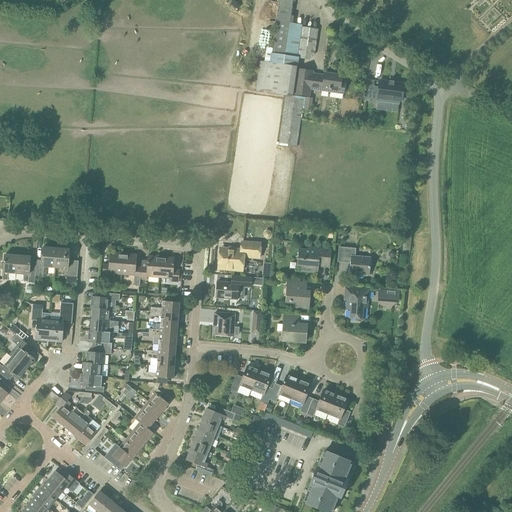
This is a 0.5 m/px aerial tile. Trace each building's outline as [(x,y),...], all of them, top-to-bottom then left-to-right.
[(255,91),(286,96),(279,145),(297,148),(304,98),(294,97),(298,70),(302,70),(303,67),(302,67),(303,59),(309,60),(314,55),(318,29),(301,27),(276,23),(270,63),(260,61),(255,91)] [(294,97),(304,98),(310,99),(311,92),(313,74),(313,72),(302,70),(298,70),(294,97)] [(311,92),(343,96),(345,83),(341,82),(342,75),(325,73),(325,76),(313,74),(311,92)] [(403,95),(403,90),(404,84),(403,84),(380,81),(379,87),(374,87),(375,85),(371,85),(365,84),(362,99),(366,100),(377,101),(377,102),(378,102),(384,103),(387,103),(399,105),(399,101),(401,101),(402,95),(403,95)] [(244,258),(260,259),(261,243),(241,241),(241,245),(240,245),(240,250),(229,249),(229,251),(221,250),(219,266),(233,267),(233,269),(243,270),(244,258)] [(49,267),(55,268),(57,248),(44,247),(42,260),(37,260),(36,267),(36,266),(35,283),(35,276),(43,277),(44,275),(46,276),(48,270),(49,267)] [(355,256),(356,248),(339,247),(338,262),(351,263),(350,273),(370,275),(371,257),(355,256)] [(57,248),(55,268),(68,269),(67,277),(77,278),(79,261),(71,260),(71,258),(69,257),(70,249),(57,248)] [(305,267),(304,270),(317,271),(317,268),(318,268),(319,266),(330,266),(331,250),(310,248),(309,251),(299,250),(298,259),(304,260),(303,267),(305,267)] [(122,275),(124,253),(111,252),(110,263),(103,262),(102,276),(109,277),(109,274),(122,275)] [(134,286),(140,286),(140,280),(141,267),(136,266),(137,254),(124,253),(122,275),(135,276),(134,286)] [(17,273),(18,255),(5,254),(4,272),(3,272),(3,280),(8,280),(9,272),(17,273)] [(28,283),(35,283),(36,266),(30,266),(31,256),(18,255),(17,273),(24,274),(24,281),(28,282),(28,283)] [(141,267),(140,280),(147,280),(147,277),(160,278),(162,256),(149,255),(148,261),(142,260),(141,267)] [(174,257),(162,256),(160,278),(172,278),(171,281),(178,282),(179,270),(173,269),(174,257)] [(238,300),(239,288),(251,289),(252,285),(264,285),(264,279),(232,276),(231,282),(218,281),(217,298),(238,300)] [(302,291),(303,283),(288,281),(286,301),(294,302),(294,307),(309,308),(310,292),(302,291)] [(368,308),(369,295),(369,289),(344,287),(343,301),(346,301),(345,309),(351,309),(351,318),(363,319),(364,307),(368,308)] [(396,292),(387,291),(386,301),(398,302),(399,294),(396,294),(396,292)] [(94,308),(111,310),(111,309),(109,309),(110,300),(119,301),(120,294),(104,293),(104,298),(92,297),(91,308),(94,308)] [(151,311),(179,313),(179,302),(163,301),(162,308),(151,307),(151,311)] [(62,341),(64,323),(72,324),(74,304),(61,303),(60,313),(51,313),(51,315),(51,319),(49,339),(49,340),(62,341)] [(36,339),(49,340),(49,339),(51,319),(51,315),(43,314),(43,305),(33,304),(32,320),(38,321),(36,339)] [(93,320),(110,321),(111,310),(94,308),(93,320)] [(127,317),(127,320),(134,321),(135,312),(126,311),(125,317),(127,317)] [(178,324),(179,313),(151,311),(150,315),(161,316),(161,323),(178,324)] [(234,336),(234,335),(239,335),(239,327),(234,327),(235,314),(215,313),(215,321),(217,321),(216,334),(234,336)] [(299,324),(299,317),(284,315),(282,339),(306,342),(308,325),(299,324)] [(89,330),(89,331),(107,333),(107,332),(110,332),(114,333),(114,326),(118,326),(119,322),(110,321),(93,320),(92,330),(89,330)] [(149,329),(149,333),(160,334),(177,335),(178,324),(161,323),(160,330),(149,329)] [(89,331),(89,342),(93,342),(93,347),(111,349),(112,343),(109,343),(110,332),(107,332),(107,333),(89,331)] [(160,338),(159,344),(176,346),(177,335),(160,334),(149,333),(142,332),(142,336),(160,338)] [(19,347),(11,357),(27,370),(35,360),(26,352),(30,346),(17,335),(12,341),(19,347)] [(147,350),(147,354),(175,356),(176,346),(159,344),(159,351),(147,350)] [(85,362),(84,363),(102,365),(102,364),(104,365),(105,354),(111,354),(111,349),(93,347),(92,352),(88,352),(87,363),(85,362)] [(147,354),(147,358),(151,359),(150,365),(157,366),(174,367),(175,356),(147,354)] [(0,364),(0,373),(7,379),(8,377),(9,378),(12,374),(18,380),(27,370),(11,357),(3,367),(0,364)] [(82,374),(81,375),(100,376),(102,376),(102,365),(84,363),(84,374),(82,374)] [(236,375),(230,390),(237,393),(240,385),(252,390),(260,370),(248,365),(243,377),(236,375)] [(157,373),(146,372),(145,376),(157,377),(173,378),(174,367),(157,366),(157,373)] [(267,405),(269,399),(273,389),(268,387),(272,375),(260,370),(252,390),(264,395),(261,402),(267,405)] [(81,385),(96,386),(96,392),(104,392),(104,387),(101,386),(102,376),(100,376),(81,375),(81,385)] [(280,394),(292,399),(299,380),(287,375),(283,387),(276,384),(273,389),(269,399),(276,402),(279,394),(280,394)] [(300,412),(307,414),(313,399),(306,396),(311,385),(299,380),(292,399),(303,403),(300,412)] [(149,402),(162,413),(169,404),(160,397),(163,394),(158,389),(155,393),(156,393),(149,402)] [(329,414),(336,395),(324,390),(320,402),(313,399),(307,414),(313,417),(316,409),(329,414)] [(49,396),(57,403),(61,398),(52,391),(49,396)] [(53,418),(61,425),(72,411),(67,407),(70,404),(64,399),(68,394),(65,392),(61,398),(56,405),(60,408),(53,418)] [(336,395),(329,414),(340,419),(338,425),(344,428),(350,412),(344,410),(349,399),(336,395)] [(155,421),(162,413),(149,402),(142,410),(155,421)] [(72,411),(61,425),(70,432),(81,418),(84,414),(76,407),(72,411)] [(202,420),(219,427),(223,416),(233,420),(235,414),(220,408),(218,414),(207,409),(202,420)] [(135,419),(136,420),(140,423),(148,430),(149,429),(154,434),(154,433),(149,429),(155,421),(142,410),(135,419)] [(262,418),(311,438),(313,432),(265,412),(262,418)] [(78,438),(89,425),(81,418),(70,432),(78,438)] [(129,428),(134,432),(147,443),(154,434),(149,429),(148,430),(140,423),(136,420),(129,428)] [(222,428),(219,427),(202,420),(198,430),(218,438),(222,428)] [(89,425),(78,438),(87,446),(98,432),(89,425)] [(251,425),(246,438),(255,441),(258,442),(260,436),(263,430),(251,425)] [(236,433),(243,436),(244,434),(246,431),(238,428),(236,433)] [(217,441),(218,438),(198,430),(194,440),(211,446),(214,440),(217,441)] [(140,450),(147,443),(134,432),(127,440),(140,450)] [(100,440),(104,435),(101,433),(90,446),(95,450),(102,441),(100,440)] [(140,450),(127,440),(120,448),(133,459),(140,450)] [(190,450),(207,456),(210,457),(212,454),(209,452),(211,446),(194,440),(190,450)] [(133,459),(120,448),(115,445),(104,458),(121,471),(124,466),(126,468),(133,459)] [(228,453),(235,456),(237,451),(230,448),(228,453)] [(198,465),(196,471),(211,477),(214,471),(206,468),(208,464),(205,463),(207,456),(190,450),(186,460),(198,465)] [(352,462),(325,451),(318,468),(317,467),(309,485),(310,486),(304,503),(326,511),(331,511),(338,497),(341,498),(348,480),(345,479),(352,462)] [(228,473),(231,465),(226,464),(223,471),(228,473)] [(55,471),(48,480),(62,492),(66,487),(70,490),(77,481),(65,471),(61,476),(55,471)] [(55,500),(62,492),(48,480),(41,489),(55,500)] [(34,498),(48,509),(55,500),(41,489),(34,498)] [(98,511),(108,499),(99,491),(89,504),(98,511)] [(27,506),(34,511),(51,511),(48,509),(34,498),(27,506)] [(76,503),(82,509),(86,504),(80,499),(76,503)] [(98,511),(112,511),(117,506),(108,499),(98,511)] [(223,511),(225,511),(220,507),(222,505),(221,504),(222,503),(219,501),(216,504),(209,511),(223,511)] [(80,511),(82,509),(76,503),(73,507),(80,511)]
